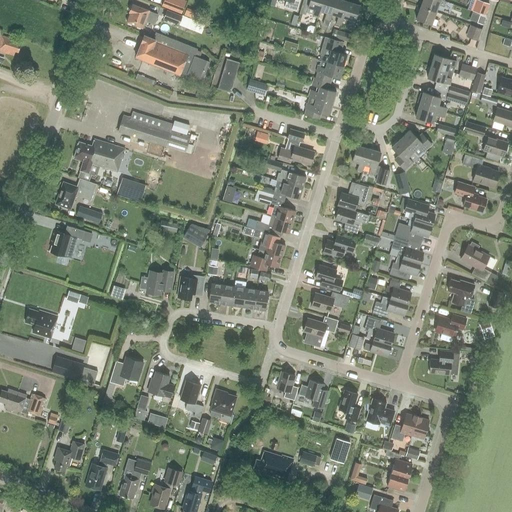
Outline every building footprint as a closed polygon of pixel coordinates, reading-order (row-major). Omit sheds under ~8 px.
[(187,1),(184,0),(164,0),(162,5),(182,13),(187,1)] [(296,11),(299,0),(285,0),(286,0),(284,7),(296,11)] [(320,11),(322,0),(303,0),(300,13),(305,15),(308,7),(315,10),(313,17),(318,18),(320,11)] [(331,14),(335,0),(322,0),(320,11),(326,13),(323,25),(328,27),(331,15),(331,14)] [(343,18),(348,2),(341,0),(335,0),(331,14),(331,15),(338,17),(336,24),(341,25),(343,18)] [(444,1),(440,0),(423,0),(421,7),(436,12),(438,5),(444,7),(446,2),(444,1)] [(475,0),(471,11),(484,15),(488,4),(477,0),(475,0)] [(343,18),(350,20),(347,27),(352,29),(360,6),(348,2),(343,18)] [(152,22),(155,14),(133,5),(129,13),(130,13),(127,22),(143,29),(146,19),(152,22)] [(433,19),(436,12),(421,7),(416,19),(436,26),(438,20),(433,19)] [(193,19),(196,11),(187,8),(184,15),(193,19)] [(183,16),(167,10),(163,19),(189,29),(192,19),(183,16)] [(479,14),(476,22),(483,24),(485,16),(479,14)] [(478,41),(482,30),(470,25),(466,37),(478,41)] [(339,31),(337,38),(350,42),(352,35),(339,31)] [(501,46),(504,36),(493,32),(489,42),(501,46)] [(197,49),(156,33),(153,39),(144,35),(141,42),(141,43),(136,57),(179,75),(181,71),(189,75),(202,80),(209,62),(198,57),(201,52),(197,50),(197,49)] [(18,53),(21,45),(11,41),(11,39),(1,36),(0,38),(0,51),(14,56),(15,52),(18,53)] [(327,62),(343,67),(347,55),(339,53),(342,42),(326,37),(323,48),(326,49),(324,56),(321,55),(320,60),(327,62)] [(503,44),(503,45),(510,47),(511,41),(509,41),(504,39),(503,44)] [(287,40),(285,48),(297,50),(299,42),(287,40)] [(431,66),(453,73),(457,62),(434,55),(431,66)] [(230,93),(239,63),(240,63),(226,59),(217,89),(230,93)] [(318,72),(316,79),(330,83),(332,76),(339,79),(343,67),(327,62),(320,60),(316,72),(318,72)] [(473,79),(477,68),(462,64),(459,75),(473,79)] [(450,85),(453,73),(431,66),(427,78),(450,85)] [(480,94),(486,75),(478,72),(472,91),(480,94)] [(511,96),(511,81),(502,78),(497,92),(511,96)] [(330,83),(316,79),(314,86),(316,87),(315,93),(310,92),(309,97),(316,99),(332,104),(335,92),(328,90),(330,83)] [(264,95),(267,85),(250,80),(247,90),(264,95)] [(448,93),(467,99),(469,92),(450,86),(448,93)] [(419,104),(446,112),(447,108),(438,106),(441,98),(423,93),(419,104)] [(469,99),(467,99),(448,93),(446,100),(465,106),(464,108),(466,109),(469,99)] [(496,106),(498,100),(482,95),(480,101),(496,106)] [(271,106),(273,98),(265,96),(263,104),(271,106)] [(328,116),(332,104),(316,99),(309,97),(306,109),(304,115),(319,119),(321,114),(328,116)] [(444,117),(446,112),(419,104),(415,117),(433,123),(435,115),(444,117)] [(511,127),(511,112),(497,108),(493,121),(511,127)] [(123,115),(118,131),(185,153),(190,136),(171,130),(173,124),(133,111),(131,118),(123,115)] [(482,137),(485,128),(466,122),(463,131),(482,137)] [(448,135),(456,137),(458,130),(439,124),(436,131),(448,135)] [(302,142),(304,133),(290,129),(287,138),(288,139),(285,150),(293,152),(291,159),(310,165),(314,152),(298,147),(300,142),(302,142)] [(401,139),(418,157),(423,152),(431,144),(422,134),(417,138),(410,130),(401,139)] [(256,131),(256,142),(269,142),(269,132),(256,131)] [(454,144),(456,137),(448,135),(446,141),(454,144)] [(503,157),(508,143),(487,136),(483,151),(487,152),(486,157),(498,161),(500,156),(503,157)] [(125,149),(94,139),(92,146),(79,142),(74,158),(83,162),(80,171),(89,174),(92,164),(118,172),(125,149)] [(418,158),(418,157),(401,139),(392,147),(399,155),(395,160),(405,170),(418,158)] [(364,165),(369,149),(357,145),(352,161),(359,163),(357,170),(362,172),(364,165)] [(364,165),(371,167),(369,174),(374,175),(374,174),(378,175),(375,182),(386,185),(390,170),(380,167),(377,166),(381,152),(369,149),(364,165)] [(494,187),(499,172),(485,168),(486,167),(481,166),(482,160),(465,155),(462,164),(477,168),(473,181),(494,187)] [(283,163),(267,158),(267,160),(263,159),(261,165),(280,171),(283,163)] [(277,180),(303,188),(306,177),(281,170),(280,173),(278,172),(276,180),(277,180)] [(398,189),(408,186),(404,172),(394,175),(398,189)] [(141,199),(145,185),(122,178),(118,191),(141,199)] [(299,199),(303,188),(277,180),(275,187),(277,188),(276,192),(299,199)] [(78,187),(64,182),(56,204),(70,209),(76,193),(90,198),(92,191),(78,186),(78,187)] [(482,212),(486,199),(470,193),(472,186),(458,182),(454,194),(466,197),(463,206),(482,212)] [(223,198),(232,201),(237,187),(228,184),(223,198)] [(339,206),(355,211),(357,202),(364,205),(369,188),(355,184),(351,196),(341,192),(337,205),(339,206)] [(260,194),(272,198),(274,191),(259,186),(257,193),(260,194)] [(270,205),(272,198),(260,194),(258,202),(270,205)] [(408,219),(414,221),(431,226),(435,215),(427,212),(429,206),(408,199),(404,211),(410,212),(408,219)] [(99,223),(102,213),(80,205),(76,215),(99,223)] [(271,216),(292,223),(296,211),(279,206),(274,205),(271,216)] [(354,211),(355,211),(339,206),(335,219),(345,222),(343,230),(357,234),(361,222),(366,224),(369,216),(354,211)] [(380,209),(378,215),(386,218),(388,211),(380,209)] [(289,234),(292,223),(271,216),(268,225),(257,221),(254,230),(273,235),(275,230),(289,234)] [(174,232),(176,224),(161,220),(159,229),(174,232)] [(428,237),(431,226),(414,221),(412,227),(399,223),(395,236),(409,240),(412,232),(428,237)] [(217,223),(213,235),(217,236),(221,224),(217,223)] [(81,239),(84,231),(67,226),(65,234),(53,230),(49,244),(53,246),(51,252),(68,258),(74,237),(81,239)] [(191,234),(204,241),(208,235),(196,227),(191,234)] [(273,235),(254,230),(252,236),(263,239),(259,250),(265,252),(282,257),(285,246),(278,243),(280,237),(273,235)] [(377,247),(380,238),(366,234),(363,243),(377,247)] [(352,253),(356,241),(337,235),(335,242),(327,240),(323,253),(341,258),(344,250),(352,253)] [(407,248),(409,240),(395,236),(391,248),(399,250),(397,257),(404,259),(420,264),(423,253),(407,248)] [(479,247),(473,243),(471,246),(468,245),(461,259),(475,267),(471,274),(493,286),(498,278),(497,276),(483,268),(489,256),(477,250),(479,247)] [(279,268),(282,257),(265,252),(259,250),(257,256),(254,255),(250,267),(264,271),(264,270),(263,270),(265,264),(279,268)] [(486,263),(495,268),(499,260),(491,255),(486,263)] [(416,275),(420,264),(404,259),(397,257),(395,263),(393,262),(389,274),(407,280),(409,273),(416,275)] [(214,275),(217,261),(209,260),(207,274),(214,275)] [(511,270),(511,261),(506,260),(503,268),(511,270)] [(339,292),(342,284),(343,280),(334,277),(336,270),(319,265),(315,278),(329,282),(327,288),(339,292)] [(171,291),(174,272),(163,270),(163,273),(150,271),(146,293),(161,295),(161,290),(171,291)] [(269,282),(271,275),(261,271),(258,279),(269,282)] [(202,296),(205,277),(193,275),(192,278),(181,277),(177,297),(191,299),(192,294),(202,296)] [(367,287),(375,290),(378,280),(370,277),(367,287)] [(460,282),(451,279),(448,291),(454,293),(452,302),(464,306),(466,298),(470,299),(475,285),(460,280),(460,282)] [(390,299),(407,304),(411,293),(398,289),(400,283),(391,280),(389,286),(387,286),(386,290),(392,292),(390,299)] [(220,304),(223,285),(211,283),(209,302),(220,304)] [(231,305),(234,287),(223,285),(220,304),(231,305)] [(243,307),(245,288),(234,287),(231,305),(243,307)] [(254,309),(257,290),(245,288),(243,307),(254,309)] [(361,290),(353,288),(351,296),(359,298),(361,290)] [(499,308),(504,292),(492,289),(488,305),(499,308)] [(78,303),(81,294),(69,290),(66,299),(78,303)] [(257,290),(254,309),(265,311),(268,292),(257,290)] [(346,309),(350,297),(332,292),(330,298),(315,293),(311,306),(330,312),(332,305),(346,309)] [(404,315),(407,304),(390,299),(388,305),(376,301),(372,313),(385,317),(387,310),(404,315)] [(39,312),(29,309),(25,322),(35,325),(35,326),(33,333),(51,338),(58,317),(58,316),(39,310),(39,311),(39,312)] [(367,326),(370,317),(359,313),(356,322),(367,326)] [(463,330),(466,318),(453,314),(451,320),(440,317),(435,331),(454,337),(457,328),(463,330)] [(334,333),(338,320),(325,316),(323,323),(307,318),(303,331),(306,332),(303,342),(320,347),(320,346),(324,347),(329,331),(334,333)] [(482,334),(492,331),(490,322),(480,325),(482,334)] [(348,334),(351,326),(341,323),(338,331),(348,334)] [(360,327),(353,325),(351,333),(357,335),(360,327)] [(373,340),(391,345),(394,334),(377,329),(371,327),(369,332),(375,333),(373,340)] [(452,344),(454,337),(441,333),(438,340),(452,344)] [(361,349),(364,338),(353,334),(349,346),(361,349)] [(83,351),(87,339),(75,336),(72,348),(83,351)] [(387,356),(391,345),(373,340),(370,351),(387,356)] [(457,363),(458,353),(453,352),(440,351),(439,360),(431,359),(429,372),(449,375),(451,362),(457,363)] [(481,361),(479,352),(472,354),(474,363),(481,361)] [(79,380),(84,364),(57,356),(52,372),(79,380)] [(138,381),(143,362),(126,357),(124,364),(116,361),(103,403),(109,405),(115,383),(123,386),(126,377),(138,381)] [(174,386),(167,384),(170,376),(156,372),(152,384),(151,384),(148,391),(163,396),(164,395),(170,397),(174,386)] [(294,400),(298,388),(292,386),(295,375),(282,372),(277,388),(286,391),(284,397),(289,399),(294,400)] [(323,409),(327,396),(320,394),(324,384),(311,380),(306,397),(314,399),(313,406),(323,409)] [(200,418),(204,406),(195,404),(201,385),(186,381),(180,399),(188,401),(185,409),(195,412),(194,417),(200,418)] [(26,395),(9,389),(8,392),(2,390),(0,395),(0,401),(6,403),(4,407),(13,410),(13,409),(21,412),(21,411),(28,414),(29,411),(40,415),(45,399),(32,394),(30,399),(26,397),(26,395)] [(233,414),(231,413),(236,397),(227,395),(227,393),(217,390),(214,399),(215,399),(210,415),(220,418),(220,419),(231,422),(233,414)] [(356,421),(360,409),(354,407),(358,394),(344,390),(339,409),(347,412),(345,418),(352,420),(351,424),(347,422),(344,430),(353,433),(356,425),(355,425),(356,421)] [(144,420),(147,411),(145,410),(149,397),(142,395),(135,417),(144,420)] [(270,398),(263,395),(261,401),(268,403),(270,398)] [(290,414),(294,400),(289,399),(285,413),(290,414)] [(385,408),(386,403),(372,399),(371,403),(367,403),(368,404),(367,411),(368,411),(366,420),(368,421),(368,423),(369,423),(375,423),(380,424),(380,423),(390,425),(395,411),(385,408)] [(55,425),(58,415),(51,412),(48,422),(55,425)] [(319,421),(322,414),(316,412),(313,419),(319,421)] [(412,436),(418,416),(414,415),(406,413),(402,427),(395,424),(391,438),(402,441),(405,434),(412,436)] [(67,433),(72,417),(63,414),(58,430),(67,433)] [(418,416),(412,436),(423,439),(429,420),(421,418),(421,417),(418,416)] [(165,421),(158,418),(155,426),(163,428),(165,421)] [(207,434),(212,421),(202,418),(198,431),(207,434)] [(200,423),(192,420),(189,427),(198,430),(200,423)] [(117,436),(125,438),(126,432),(119,430),(117,436)] [(220,451),(224,441),(213,437),(210,448),(220,451)] [(344,463),(350,442),(336,438),(330,459),(344,463)] [(382,447),(392,450),(394,443),(384,440),(382,447)] [(80,460),(84,445),(73,441),(70,451),(58,448),(54,460),(57,461),(54,468),(65,471),(66,466),(69,467),(72,457),(80,460)] [(417,459),(420,451),(408,447),(406,456),(417,459)] [(115,465),(118,455),(103,450),(100,461),(102,461),(100,466),(92,464),(86,484),(100,488),(99,490),(100,490),(107,468),(106,468),(108,463),(115,465)] [(215,457),(202,451),(199,460),(212,465),(215,457)] [(282,457),(264,451),(261,461),(256,459),(253,467),(266,472),(265,474),(286,481),(288,473),(289,473),(294,459),(282,456),(282,457)] [(319,465),(321,457),(303,451),(299,462),(313,467),(314,463),(319,465)] [(147,475),(151,463),(137,459),(134,471),(132,477),(125,474),(119,495),(133,499),(135,491),(136,491),(141,473),(147,475)] [(391,472),(408,478),(412,464),(395,459),(391,472)] [(178,485),(182,472),(168,468),(164,481),(166,482),(164,488),(155,485),(152,493),(154,493),(150,504),(164,508),(170,489),(171,483),(178,485)] [(404,491),(408,478),(391,472),(387,486),(404,491)] [(209,492),(212,482),(195,477),(192,487),(193,488),(192,491),(188,490),(183,507),(184,508),(182,511),(194,511),(195,511),(197,511),(202,494),(201,494),(202,490),(209,492)] [(366,486),(364,493),(371,495),(373,488),(366,486)] [(397,511),(398,509),(391,507),(393,500),(374,494),(370,508),(378,510),(377,511),(397,511)]
